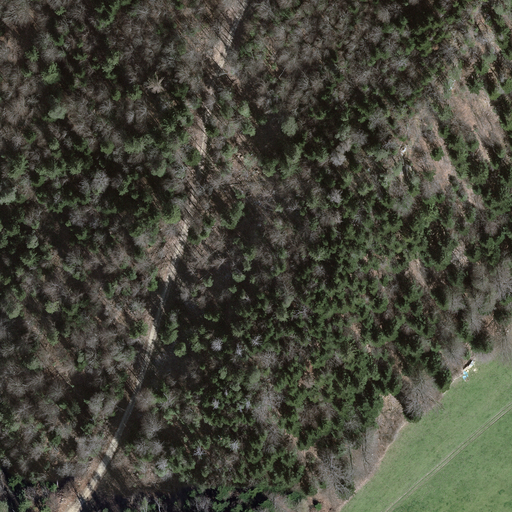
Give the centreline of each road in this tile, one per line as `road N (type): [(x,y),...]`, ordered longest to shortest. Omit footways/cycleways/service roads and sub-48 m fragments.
road 1 (track): [(72,511),(103,466),(144,365),(218,65),(243,0)]
road 2 (track): [(511,406),(387,511)]
